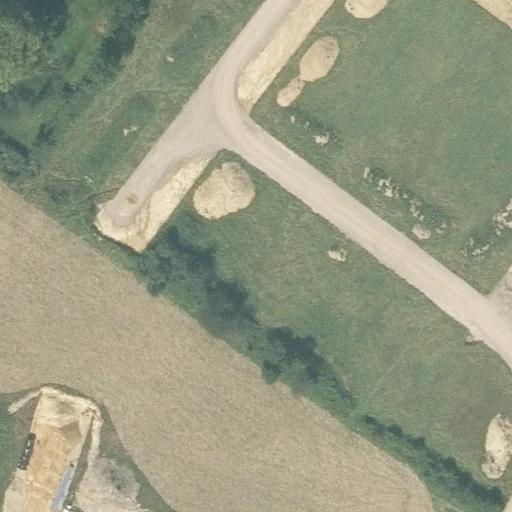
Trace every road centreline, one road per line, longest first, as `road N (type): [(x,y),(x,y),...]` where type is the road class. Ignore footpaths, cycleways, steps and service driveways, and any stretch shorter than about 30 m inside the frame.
road 1 (residential): [(511,284),(483,320),(213,110)]
road 2 (residential): [(213,110),(117,233),(0,145)]
road 3 (residential): [(297,0),(213,110)]
